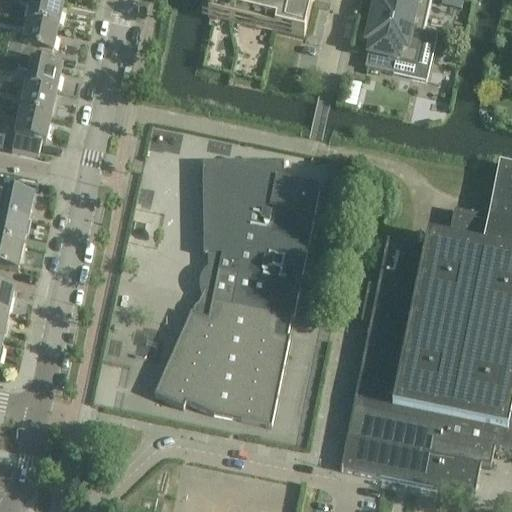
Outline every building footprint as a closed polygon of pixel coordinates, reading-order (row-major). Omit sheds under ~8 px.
[(28,10),(25,25),(57,32),(62,7),(30,0),(29,0),(20,0),(18,8),(28,10)] [(206,21),(302,42),(312,0),(203,0),(200,19),(206,21)] [(374,0),(372,11),(369,23),(399,30),(422,35),(429,2),(420,0),(379,0),(378,0),(374,0)] [(446,0),(441,0),(440,8),(460,12),(462,3),(446,0)] [(366,60),(363,72),(392,78),(425,86),(436,39),(422,35),(410,33),(399,30),(369,23),(366,36),(364,47),(369,48),(366,58),(366,60)] [(4,61),(18,63),(48,69),(51,57),(51,58),(57,32),(25,25),(20,49),(7,46),(4,61)] [(27,76),(24,91),(55,98),(60,72),(48,69),(18,63),(16,71),(19,75),(27,76)] [(24,91),(19,115),(50,122),(55,98),(24,91)] [(434,108),(430,114),(431,119),(435,123),(441,122),(446,116),(445,110),(440,107),(434,108)] [(44,147),(50,122),(19,115),(14,140),(44,147)] [(206,271),(200,300),(196,309),(200,311),(196,319),(192,317),(153,400),(182,414),(185,407),(212,419),(270,431),(288,342),(286,341),(290,323),(292,323),(292,322),(298,292),(296,291),(298,282),(300,283),(307,253),(319,191),(282,183),(282,166),(201,167),(202,259),(206,259),(206,271)] [(328,168),(323,190),(341,194),(345,171),(328,168)] [(386,244),(349,428),(359,430),(361,419),(371,421),(372,417),(485,440),(484,443),(494,445),(493,453),(511,456),(511,172),(497,169),(487,222),(452,215),(446,244),(425,240),(423,252),(386,244)] [(2,194),(0,205),(0,219),(27,225),(32,201),(2,194)] [(0,219),(0,245),(22,250),(27,225),(0,219)] [(0,271),(16,275),(22,250),(0,245),(0,271)] [(0,291),(0,317),(8,319),(13,294),(0,291)] [(0,317),(0,343),(3,344),(8,319),(0,317)] [(489,471),(493,453),(494,445),(484,443),(485,440),(404,423),(372,417),(371,421),(361,419),(359,430),(349,428),(346,442),(339,473),(457,498),(458,493),(473,496),(479,469),(489,471)]
